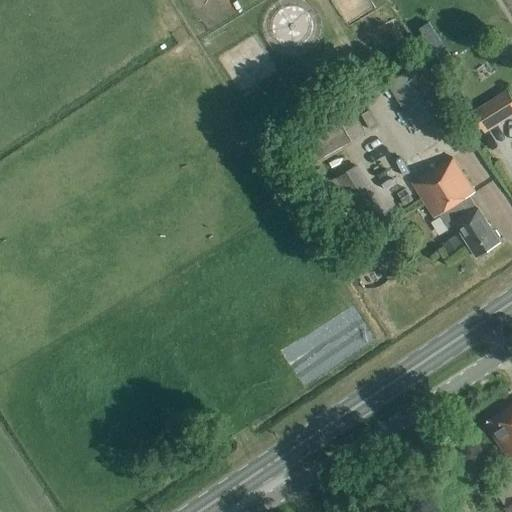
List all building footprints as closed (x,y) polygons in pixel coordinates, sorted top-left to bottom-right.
[(378,9),(372,0),(331,0),(349,28),(378,9)] [(401,38),(392,20),(369,32),(379,50),(401,38)] [(387,84),(416,131),(449,110),(420,63),(387,84)] [(511,98),(507,90),(472,113),(484,133),(511,116),(511,98)] [(291,137),(309,169),(352,145),(351,143),(366,135),(353,111),(339,119),(336,112),(291,137)] [(434,218),(475,192),(453,157),(412,183),(434,218)] [(389,216),(357,165),(323,186),(353,233),(352,234),(354,238),(389,216)] [(489,249),(500,242),(498,239),(499,236),(496,230),(492,230),(478,208),(455,223),(476,257),(478,256),(481,257),(488,253),(489,249)] [(492,433),(511,464),(511,405),(485,423),(487,426),(486,428),(489,432),(492,433)]
